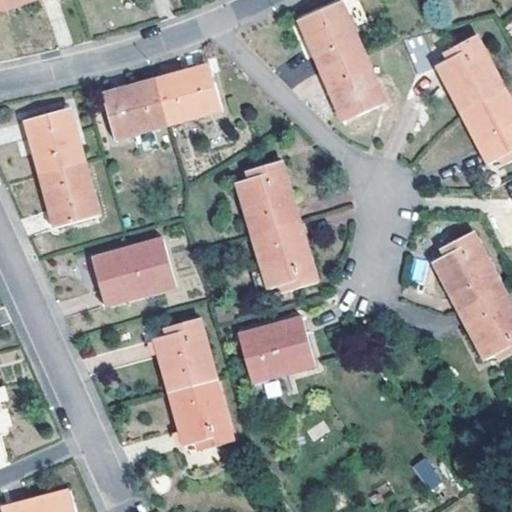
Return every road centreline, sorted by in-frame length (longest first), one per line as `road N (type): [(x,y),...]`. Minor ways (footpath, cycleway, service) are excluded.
road 1 (residential): [(218,21),(389,195),(369,286)]
road 2 (residential): [(0,82),(218,21)]
road 3 (residential): [(90,434),(0,235)]
